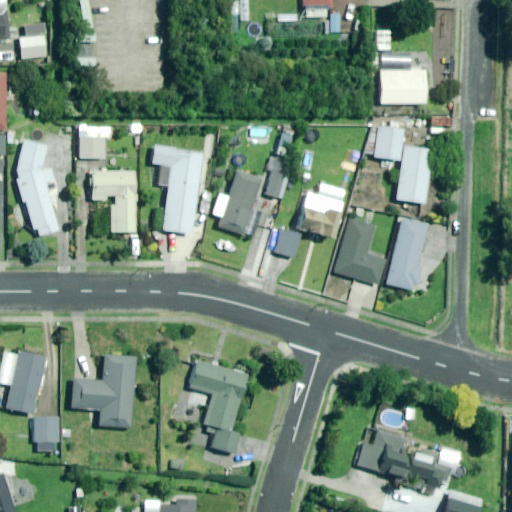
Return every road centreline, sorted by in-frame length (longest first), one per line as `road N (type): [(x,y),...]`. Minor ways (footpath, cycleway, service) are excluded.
road 1 (residential): [(446,367),(460,330),(473,6)]
road 2 (tertiary): [(0,293),(178,293),(328,329)]
road 3 (residential): [(272,511),(328,329)]
road 4 (tertiary): [(328,329),(446,367)]
